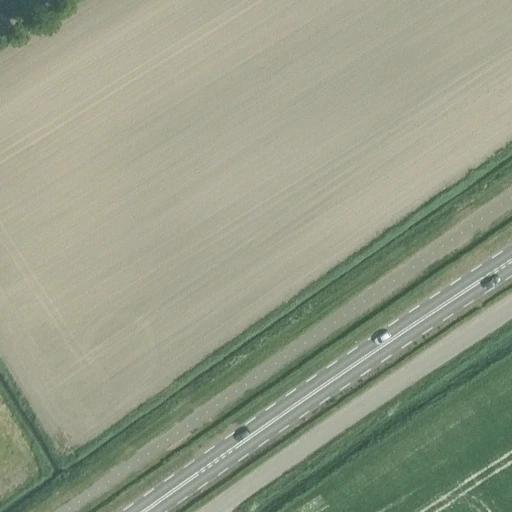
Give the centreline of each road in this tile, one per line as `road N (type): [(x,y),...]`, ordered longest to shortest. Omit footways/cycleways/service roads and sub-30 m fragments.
road 1 (primary): [(146,511),(345,369),(511,263)]
road 2 (unclassified): [(212,511),(511,308)]
